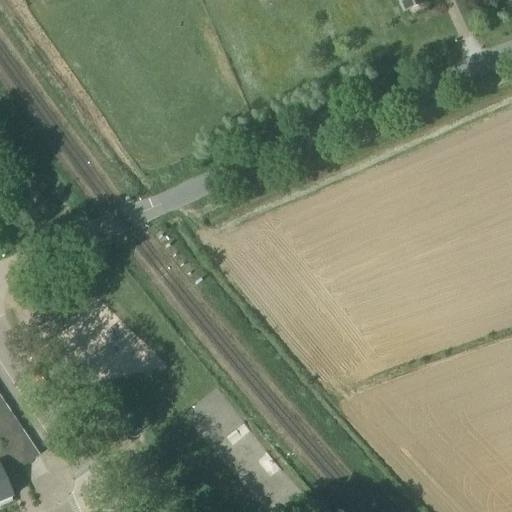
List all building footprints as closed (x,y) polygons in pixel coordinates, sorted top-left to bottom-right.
[(398,0),(404,13),(429,1),(428,0),(398,0)] [(5,409),(0,412),(0,426),(12,419),(5,409)] [(0,439),(18,428),(12,419),(0,426),(0,439)] [(0,443),(5,450),(24,438),(18,428),(0,439),(0,443)] [(11,460),(31,447),(24,438),(5,450),(11,460)] [(11,460),(18,470),(37,457),(31,447),(11,460)] [(18,470),(11,460),(5,450),(0,453),(0,474),(3,480),(18,470)] [(0,502),(10,498),(3,480),(0,474),(0,502)]
